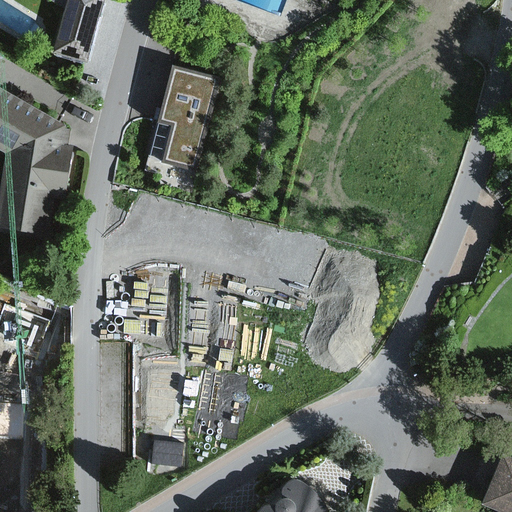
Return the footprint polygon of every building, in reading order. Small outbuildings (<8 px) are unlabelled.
[(66,0),(51,57),(85,66),(102,0),(66,0)] [(173,64),(160,120),(174,123),(166,158),(199,166),(220,75),(173,64)] [(0,156),(2,158),(0,184),(0,232),(46,236),(49,199),(61,200),(65,157),(54,156),(56,132),(0,97),(0,156)] [(0,504),(42,507),(46,435),(0,432),(0,504)] [(511,511),(511,457),(495,452),(478,502),(491,511),(511,511)] [(321,511),(313,496),(299,486),(287,484),(261,505),(252,511),(321,511)]
